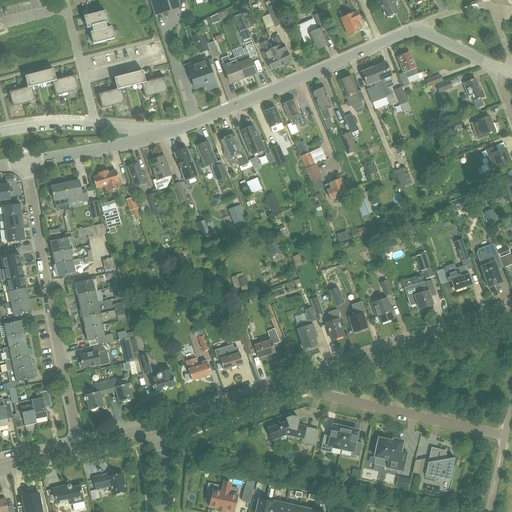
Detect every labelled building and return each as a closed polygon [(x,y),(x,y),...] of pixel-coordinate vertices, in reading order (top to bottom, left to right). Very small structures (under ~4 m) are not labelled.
[(179,0),(148,0),(155,17),(182,7),(179,0)] [(287,6),(284,0),(277,0),(281,9),(287,6)] [(397,11),(391,0),(382,0),(379,1),(386,16),(397,11)] [(276,3),(267,7),(275,26),(284,22),(276,3)] [(356,12),(355,12),(353,7),(339,13),(341,18),(340,19),(348,35),(357,31),(356,29),(361,28),(358,21),(360,20),(356,12)] [(83,16),(86,28),(92,27),(93,31),(90,32),(93,44),(114,38),(111,26),(105,28),(104,23),(107,23),(104,11),(83,16)] [(228,17),(226,11),(219,13),(221,20),(228,17)] [(240,14),(244,23),(246,29),(252,26),(246,12),(240,14)] [(323,21),(319,12),(313,15),(317,24),(323,21)] [(313,18),(296,26),(304,43),(311,40),(315,50),(327,44),(326,40),(327,39),(325,34),(323,35),(320,29),(318,30),(313,18)] [(204,33),(208,32),(204,20),(200,22),(204,33)] [(244,23),(238,25),(240,31),(239,32),(245,46),(252,43),(246,29),(244,23)] [(202,33),(196,35),(202,53),(209,51),(202,33)] [(278,35),(270,39),(281,65),(291,61),(283,43),(282,44),(278,35)] [(210,39),(206,40),(212,59),(219,56),(214,41),(211,42),(210,39)] [(281,65),(270,39),(259,43),(270,70),(281,65)] [(397,57),(403,73),(398,74),(403,86),(409,84),(406,78),(416,73),(409,53),(397,57)] [(246,54),(234,59),(242,78),(254,73),(246,54)] [(242,78),(234,59),(229,60),(227,55),(220,58),(222,63),(229,83),(242,78)] [(206,60),(188,66),(195,86),(206,82),(208,87),(215,85),(206,60)] [(386,63),(373,67),(381,84),(387,97),(391,95),(384,78),(391,75),(386,63)] [(373,67),(361,72),(366,85),(372,82),(374,86),(366,89),(371,103),(387,97),(381,84),(373,67)] [(53,69),(37,73),(42,89),(53,86),(51,82),(56,80),(53,69)] [(142,70),(127,74),(131,91),(142,88),(141,83),(145,81),(142,70)] [(37,73),(24,76),(27,87),(31,87),(33,91),(42,89),(37,73)] [(127,74),(114,78),(116,89),(121,88),(122,93),(131,91),(127,74)] [(426,80),(428,87),(443,82),(440,74),(426,80)] [(74,75),(63,78),(67,93),(78,90),(74,75)] [(350,76),(339,81),(345,96),(350,107),(357,113),(364,110),(361,101),(363,100),(359,91),(356,92),(350,76)] [(164,77),(152,79),(156,94),(167,91),(164,77)] [(67,93),(63,78),(56,80),(51,82),(53,86),(55,96),(67,93)] [(475,78),(463,82),(468,95),(469,95),(472,102),(473,102),(476,109),(484,106),(481,99),(484,98),(481,89),(479,90),(475,78)] [(156,94),(152,79),(145,81),(141,83),(142,88),(144,97),(156,94)] [(435,85),(438,93),(452,87),(449,80),(435,85)] [(394,89),(402,110),(409,107),(401,86),(394,89)] [(27,87),(20,89),(24,104),(35,101),(33,91),(31,87),(27,87)] [(116,89),(109,91),(113,105),(124,102),(122,93),(121,88),(116,89)] [(313,92),(319,108),(327,129),(333,127),(329,118),(326,110),(331,107),(323,88),(313,92)] [(24,104),(20,89),(8,92),(12,107),(24,104)] [(113,105),(109,91),(98,94),(101,108),(113,105)] [(435,98),(438,107),(443,105),(440,96),(435,98)] [(282,104),(286,112),(288,118),(291,123),(292,126),(297,124),(298,125),(300,126),(302,126),(304,125),(306,124),(306,122),(306,120),(305,117),(302,111),(300,112),(294,99),(282,104)] [(385,99),(376,103),(379,111),(389,107),(385,99)] [(263,113),(269,127),(272,133),(283,129),(280,122),(281,122),(275,108),(263,113)] [(351,113),(344,116),(350,133),(351,132),(352,136),(358,133),(357,130),(358,130),(351,113)] [(489,116),(471,123),(477,138),(497,130),(495,123),(492,124),(489,116)] [(448,125),(451,132),(463,126),(461,120),(448,125)] [(270,154),(267,148),(264,141),(261,142),(256,131),(255,131),(252,126),(241,130),(252,155),(263,150),(265,155),(267,154),(268,155),(270,154)] [(340,135),(348,153),(356,150),(349,132),(340,135)] [(233,133),(226,136),(239,166),(248,162),(243,151),(241,151),(233,133)] [(239,167),(226,136),(219,139),(227,159),(229,158),(229,159),(231,165),(232,164),(234,169),(239,167)] [(313,140),(313,144),(316,146),(320,145),(321,142),(321,139),(318,137),(315,137),(313,140)] [(196,146),(204,167),(210,165),(217,181),(226,177),(220,161),(216,162),(207,142),(196,146)] [(304,142),(296,145),(300,155),(309,153),(308,150),(304,142)] [(486,164),(480,166),(483,173),(489,171),(496,167),(510,162),(505,148),(497,151),(495,145),(485,150),(488,157),(486,158),(488,163),(486,163),(486,164)] [(174,153),(184,180),(196,175),(186,148),(174,153)] [(300,155),(305,167),(323,160),(320,152),(312,156),(310,152),(309,153),(300,155)] [(150,161),(156,179),(152,180),(156,191),(166,187),(167,184),(165,177),(170,175),(163,156),(150,161)] [(249,160),(253,170),(258,167),(255,158),(249,160)] [(127,167),(132,181),(130,182),(132,188),(147,183),(144,173),(142,173),(138,163),(127,167)] [(373,166),(372,163),(365,166),(368,175),(378,171),(375,165),(373,166)] [(316,164),(306,168),(315,191),(324,188),(320,178),(322,177),(316,164)] [(394,172),(400,187),(411,182),(405,167),(394,172)] [(93,178),(96,188),(103,186),(105,192),(121,187),(116,171),(93,178)] [(350,201),(340,178),(324,184),(330,200),(337,197),(339,202),(343,204),(350,201)] [(78,181),(64,184),(67,197),(75,196),(76,200),(81,199),(81,203),(88,201),(86,188),(80,190),(78,181)] [(173,184),(180,203),(186,200),(179,182),(173,184)] [(511,183),(505,186),(493,190),(496,197),(508,193),(511,200),(511,183)] [(8,184),(0,184),(0,200),(10,200),(8,184)] [(67,197),(64,184),(51,186),(55,204),(68,202),(67,197)] [(472,192),(475,198),(490,192),(488,186),(472,192)] [(280,212),(272,193),(266,196),(273,215),(280,212)] [(354,197),(361,215),(371,211),(363,193),(354,197)] [(146,197),(151,215),(160,212),(155,194),(146,197)] [(312,206),(309,208),(311,214),(322,210),(319,204),(320,203),(318,199),(316,195),(311,198),(312,201),(310,203),(312,206)] [(223,202),(220,196),(214,199),(216,205),(223,202)] [(126,199),(132,221),(140,219),(133,197),(126,199)] [(101,204),(107,228),(121,224),(113,200),(101,204)] [(3,207),(4,215),(21,213),(19,204),(3,207)] [(65,215),(63,215),(67,231),(71,230),(74,230),(69,208),(64,210),(65,215)] [(484,212),(488,224),(496,220),(492,209),(484,212)] [(4,215),(5,228),(22,226),(21,213),(4,215)] [(205,220),(197,223),(205,242),(215,238),(212,229),(209,230),(205,220)] [(420,225),(422,230),(430,227),(428,222),(420,225)] [(97,225),(100,235),(106,234),(103,223),(97,225)] [(97,225),(91,226),(94,237),(100,235),(97,225)] [(22,226),(5,228),(7,242),(24,240),(22,226)] [(85,228),(86,232),(88,238),(94,237),(91,226),(85,228)] [(357,229),(358,232),(359,236),(367,234),(364,227),(357,229)] [(340,242),(349,238),(347,231),(337,234),(340,242)] [(50,242),(52,253),(69,249),(67,238),(50,242)] [(454,242),(461,261),(468,258),(462,239),(454,242)] [(478,249),(476,253),(479,261),(482,268),(488,286),(500,281),(496,269),(501,266),(498,258),(498,257),(496,254),(493,245),(478,249)] [(507,247),(495,252),(496,254),(498,257),(498,258),(510,253),(507,247)] [(52,253),(55,265),(72,261),(69,249),(52,253)] [(183,269),(191,266),(186,250),(178,253),(183,269)] [(0,251),(0,258),(1,259),(0,257),(10,256),(9,251),(0,251)] [(415,256),(420,271),(427,268),(431,267),(426,252),(415,256)] [(511,258),(510,253),(498,258),(501,266),(502,268),(511,264),(511,258)] [(1,259),(3,269),(21,265),(18,254),(10,256),(0,257),(1,259)] [(302,262),(299,255),(292,257),(295,265),(302,262)] [(92,256),(88,257),(84,258),(85,264),(93,263),(92,256)] [(103,266),(113,263),(112,258),(102,260),(103,266)] [(72,261),(55,265),(57,275),(74,272),(72,261)] [(103,266),(104,272),(115,269),(113,263),(103,266)] [(21,265),(3,269),(5,280),(23,276),(21,265)] [(465,266),(445,272),(448,281),(451,280),(454,290),(471,284),(465,266)] [(431,267),(427,268),(430,279),(436,277),(432,267),(431,267)] [(5,280),(1,281),(2,286),(6,285),(8,291),(26,288),(25,286),(27,286),(26,282),(24,278),(24,276),(23,276),(5,280)] [(244,277),(237,279),(240,287),(246,285),(244,277)] [(417,303),(418,309),(432,304),(430,296),(436,293),(431,279),(424,281),(423,281),(404,288),(410,305),(417,303)] [(74,284),(77,295),(94,291),(92,280),(74,284)] [(380,283),(386,296),(391,294),(386,280),(380,283)] [(344,303),(338,287),(329,291),(335,307),(344,303)] [(8,291),(10,303),(28,300),(26,288),(8,291)] [(77,295),(79,306),(97,302),(94,291),(77,295)] [(312,307),(315,315),(323,313),(317,297),(310,299),(312,307)] [(371,303),(376,316),(377,316),(380,323),(394,318),(387,298),(371,303)] [(28,300),(10,303),(5,304),(6,309),(11,308),(12,314),(30,310),(28,300)] [(79,306),(82,317),(99,313),(97,302),(79,306)] [(367,328),(361,313),(359,305),(353,307),(355,315),(349,317),(354,332),(367,328)] [(123,307),(115,309),(117,316),(124,314),(123,307)] [(316,320),(312,307),(306,310),(309,320),(310,322),(311,321),(316,320)] [(343,336),(338,319),(340,318),(337,309),(328,312),(330,321),(325,322),(331,339),(343,336)] [(82,317),(84,328),(102,324),(99,313),(82,317)] [(309,320),(296,324),(297,329),(304,348),(309,347),(310,349),(316,347),(315,345),(317,344),(315,337),(316,336),(313,324),(312,324),(311,321),(310,322),(309,320)] [(4,325),(6,336),(24,332),(21,321),(4,325)] [(111,334),(104,336),(102,324),(84,328),(87,340),(97,337),(98,344),(113,341),(111,334)] [(228,326),(234,342),(240,340),(234,324),(228,326)] [(252,352),(255,351),(258,357),(274,352),(270,341),(251,347),(244,324),(237,326),(246,355),(253,353),(252,352)] [(24,332),(6,336),(8,347),(26,343),(24,332)] [(197,336),(202,352),(209,350),(203,334),(197,336)] [(26,343),(8,347),(2,349),(3,353),(5,353),(7,359),(28,354),(26,343)] [(79,355),(82,369),(100,365),(97,353),(103,351),(101,344),(91,347),(92,352),(79,355)] [(221,363),(217,364),(219,371),(243,364),(239,353),(234,354),(233,352),(227,354),(226,351),(218,354),(219,359),(221,363)] [(131,353),(125,354),(127,363),(133,361),(131,353)] [(28,354),(7,359),(5,360),(7,370),(13,369),(31,365),(28,354)] [(138,356),(143,374),(151,372),(146,354),(138,356)] [(187,382),(191,380),(211,374),(207,363),(206,361),(198,364),(195,358),(185,361),(188,369),(187,369),(189,373),(184,374),(184,379),(187,382)] [(134,362),(128,363),(131,377),(137,375),(134,362)] [(6,384),(3,384),(4,389),(9,388),(13,388),(24,385),(23,379),(33,377),(31,365),(13,369),(13,370),(7,372),(9,383),(6,384)] [(150,376),(155,391),(176,384),(171,370),(169,370),(168,367),(159,370),(160,373),(150,376)] [(115,378),(105,381),(109,393),(116,391),(119,403),(133,399),(128,383),(117,386),(115,378)] [(96,392),(85,395),(89,411),(103,407),(100,395),(109,393),(105,381),(93,383),(96,392)] [(37,393),(38,399),(31,400),(32,404),(36,423),(35,419),(46,417),(44,407),(51,406),(47,390),(37,393)] [(14,402),(12,402),(15,414),(14,414),(14,418),(22,416),(24,426),(36,423),(32,404),(25,405),(24,400),(23,400),(22,397),(13,399),(14,402)] [(0,426),(8,425),(7,419),(14,418),(14,414),(12,415),(8,399),(0,400),(0,426)] [(287,440),(308,445),(312,429),(305,427),(296,425),(298,418),(291,416),(285,418),(287,421),(267,428),(271,440),(285,435),(287,440)] [(332,447),(340,448),(345,427),(337,425),(337,427),(333,426),(331,431),(330,431),(329,436),(323,435),(320,451),(331,453),(332,447)] [(345,427),(340,448),(352,451),(351,455),(359,457),(362,443),(356,442),(357,436),(356,436),(357,431),(353,430),(353,428),(345,427)] [(374,456),(388,459),(386,467),(403,471),(406,453),(400,452),(402,441),(393,439),(392,441),(378,438),(374,456)] [(431,447),(424,477),(434,480),(436,473),(442,475),(442,476),(442,479),(452,481),(455,468),(452,468),(454,458),(447,459),(445,451),(431,447)] [(114,472),(92,477),(94,490),(110,486),(112,495),(126,492),(122,473),(114,474),(114,472)] [(408,490),(409,484),(410,479),(397,476),(395,487),(408,490)] [(67,485),(52,489),(56,503),(69,499),(70,502),(72,502),(74,511),(85,508),(82,495),(84,494),(83,489),(83,488),(80,488),(80,486),(68,489),(67,485)] [(209,508),(217,509),(216,511),(219,511),(224,511),(228,511),(232,511),(236,495),(228,494),(230,488),(222,486),(221,492),(213,490),(209,508)] [(244,486),(241,501),(249,503),(253,488),(244,486)] [(17,511),(41,511),(38,493),(32,494),(32,493),(26,494),(27,495),(21,496),(24,510),(17,511)] [(13,511),(12,506),(6,507),(4,499),(0,499),(0,511),(13,511)] [(270,511),(272,502),(259,499),(256,511),(270,511)] [(283,511),(286,505),(272,502),(270,511),(283,511)]
